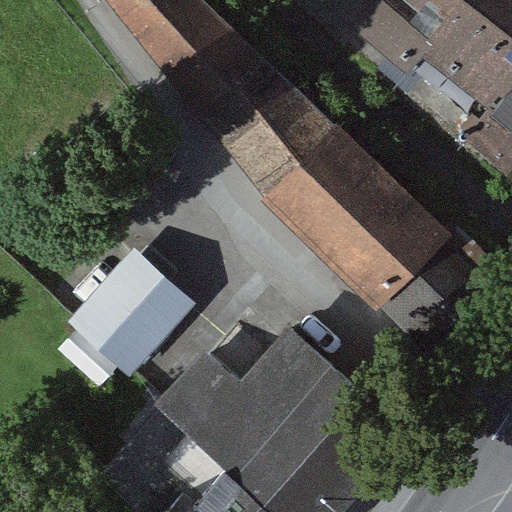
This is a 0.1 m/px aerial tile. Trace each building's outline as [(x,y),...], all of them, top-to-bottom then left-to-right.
[(257,57),(202,0),(112,0),(108,5),(206,106),(257,57)] [(511,0),(303,0),(297,8),(511,168),(511,0)] [(343,142),(268,71),(206,119),(271,204),(388,317),(461,251),(343,142)] [(197,307),(141,251),(95,297),(151,353),(197,307)] [(249,391),(209,354),(161,406),(244,482),(215,511),(343,511),(408,441),(296,339),(249,391)]
